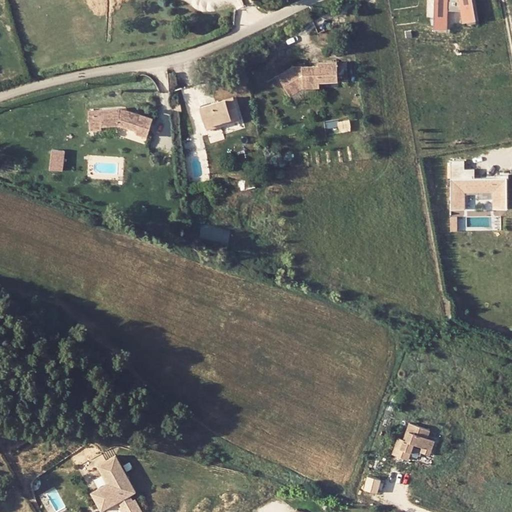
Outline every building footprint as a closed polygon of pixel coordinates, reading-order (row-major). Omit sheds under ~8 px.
[(438,0),(438,28),(452,28),(452,11),(465,11),(464,21),(477,21),(477,0),(438,0)] [(317,63),(292,64),(277,73),(288,93),(303,85),(319,83),(318,78),(337,76),(335,58),(317,60),(317,63)] [(345,58),(335,58),(337,76),(347,76),(345,58)] [(239,115),(231,96),(197,109),(205,129),(222,122),(239,115)] [(105,124),(124,120),(140,127),(139,131),(149,134),(154,117),(121,104),(93,110),(96,130),(106,128),(105,124)] [(240,119),(239,115),(222,122),(223,127),(240,119)] [(118,133),(147,143),(150,135),(121,125),(118,133)] [(55,149),(53,169),(66,170),(68,150),(55,149)] [(472,175),(472,168),(464,168),(463,158),(447,159),(448,176),(472,175)] [(447,177),(447,209),(463,209),(463,191),(479,191),(479,209),(503,209),(503,177),(447,177)] [(476,199),(476,192),(463,193),(464,209),(472,208),(471,199),(476,199)] [(443,434),(435,431),(437,425),(416,418),(410,434),(405,432),(400,448),(416,454),(418,447),(414,446),(417,437),(421,438),(431,442),(428,450),(436,453),(443,434)] [(101,469),(91,476),(97,486),(91,489),(96,497),(116,485),(119,491),(115,493),(124,508),(139,498),(129,483),(127,484),(124,479),(130,477),(108,442),(103,445),(108,453),(99,457),(105,467),(101,469)] [(99,457),(108,453),(103,445),(91,452),(101,469),(105,467),(99,457)] [(91,476),(86,479),(91,489),(97,486),(91,476)] [(295,502),(289,511),(290,511),(306,511),(307,511),(295,502)]
